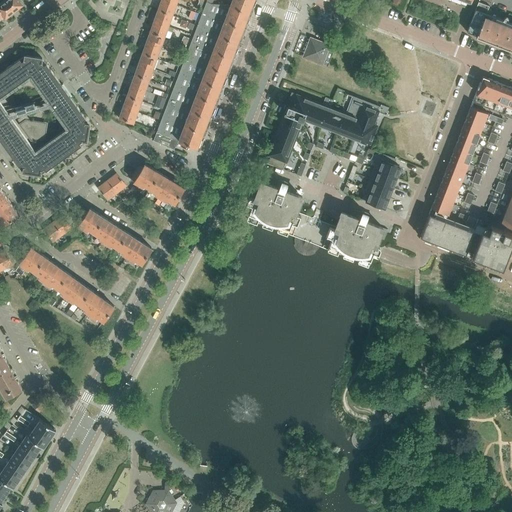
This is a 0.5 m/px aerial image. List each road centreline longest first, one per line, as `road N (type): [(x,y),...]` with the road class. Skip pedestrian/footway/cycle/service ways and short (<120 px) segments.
road 1 (tertiary): [(91,431),(214,203),(293,0)]
road 2 (tertiary): [(204,174),(76,423)]
road 3 (tertiary): [(273,0),(204,174)]
road 4 (residential): [(411,227),(476,59)]
road 5 (residential): [(476,59),(325,0)]
road 6 (residential): [(73,186),(127,143),(204,174)]
road 7 (residential): [(112,77),(97,92),(63,50),(82,21),(67,0)]
